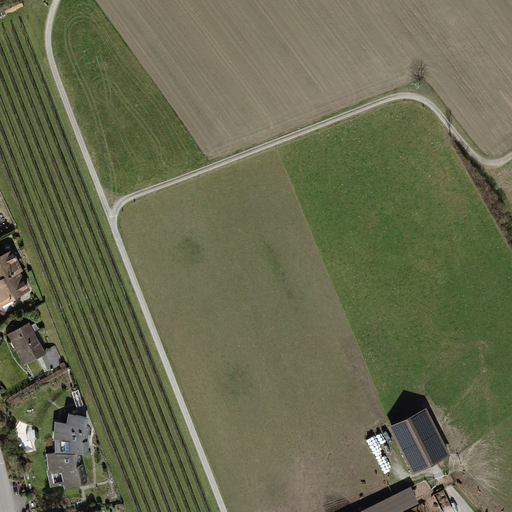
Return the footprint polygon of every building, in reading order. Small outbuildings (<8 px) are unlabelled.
[(12,11),(5,14),(7,20),(15,17),(12,11)] [(0,280),(22,270),(12,249),(0,255),(0,280)] [(0,280),(0,304),(32,290),(22,270),(0,280)] [(30,322),(6,334),(22,366),(38,358),(46,373),(64,364),(56,348),(47,352),(36,330),(38,329),(35,323),(31,325),(30,322)] [(425,408),(388,426),(411,473),(448,455),(425,408)] [(53,419),(53,453),(83,451),(86,451),(86,439),(80,438),(83,415),(66,412),(66,420),(53,419)] [(63,489),(86,483),(83,464),(83,451),(53,453),(45,452),(46,470),(49,487),(61,484),(63,489)] [(442,492),(436,496),(443,508),(450,504),(442,492)]
